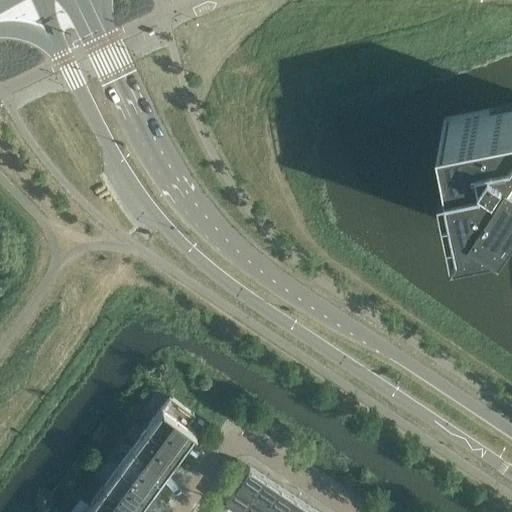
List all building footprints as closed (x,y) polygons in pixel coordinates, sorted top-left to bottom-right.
[(511,105),(438,116),(464,220),(459,228),(500,223),(501,221),(511,224),(511,105)] [(187,424),(194,413),(169,395),(146,426),(180,450),(181,449),(180,448),(185,441),(186,441),(190,437),(189,436),(187,438),(183,435),(190,426),(187,424)] [(180,450),(146,426),(132,445),(161,466),(166,470),(173,459),(172,459),(178,451),(179,452),(180,450)] [(166,470),(161,466),(132,445),(118,464),(151,489),(152,488),(151,487),(157,479),(158,480),(166,470)] [(242,510),(264,476),(265,477),(266,474),(249,463),(225,499),(242,510)] [(151,489),(118,464),(104,484),(132,505),(137,508),(145,498),(144,497),(149,490),(150,490),(151,489)] [(243,511),(262,511),(279,486),(280,487),(281,484),(266,474),(265,477),(264,476),(242,510),(243,511)] [(134,511),(137,508),(132,505),(104,484),(89,503),(101,511),(134,511)] [(283,511),(294,496),(295,497),(296,494),(281,484),(280,487),(279,486),(262,511),(283,511)] [(305,511),(309,506),(310,506),(311,504),(296,494),(295,497),(294,496),(283,511),(305,511)] [(101,511),(89,503),(82,511),(101,511)]
